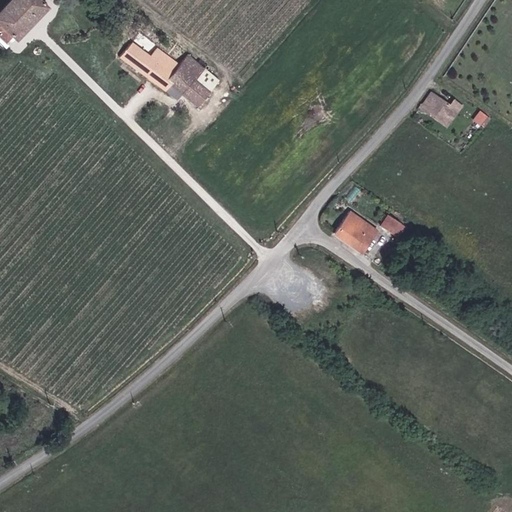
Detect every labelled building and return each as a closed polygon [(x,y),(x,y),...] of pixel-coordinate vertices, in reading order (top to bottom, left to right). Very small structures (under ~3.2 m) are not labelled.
[(0,34),(4,31),(11,37),(14,41),(46,8),(39,2),(41,0),(9,0),(0,10),(0,34)] [(4,31),(0,34),(0,38),(5,43),(11,37),(4,31)] [(193,49),(184,41),(179,46),(188,54),(193,49)] [(189,76),(198,64),(186,55),(178,65),(155,49),(149,57),(130,43),(118,58),(163,91),(169,86),(180,95),(196,108),(218,82),(203,69),(193,80),(189,76)] [(189,76),(193,80),(203,69),(198,64),(189,76)] [(176,101),(180,95),(169,86),(163,91),(176,101)] [(450,104),(431,91),(423,103),(450,122),(462,105),(453,99),(450,104)] [(483,124),(488,115),(479,110),(474,118),(483,124)] [(348,211),(333,233),(361,253),(377,231),(348,211)] [(380,226),(391,234),(399,223),(388,215),(380,226)]
